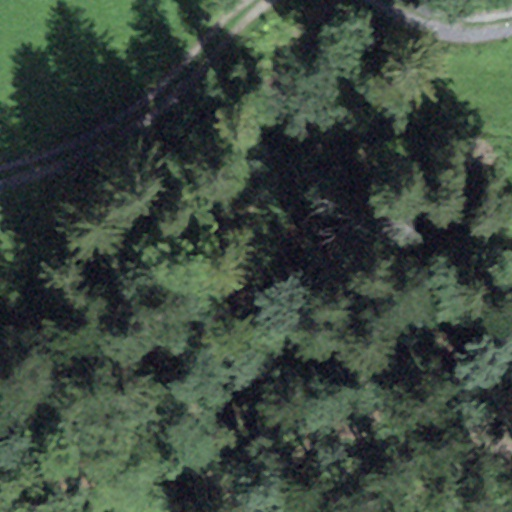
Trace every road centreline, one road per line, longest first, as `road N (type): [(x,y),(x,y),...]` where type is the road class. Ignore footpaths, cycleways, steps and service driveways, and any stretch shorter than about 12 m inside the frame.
road 1 (track): [(266,0),(42,166),(0,182)]
road 2 (track): [(511,21),(484,32),(430,29),(385,0)]
